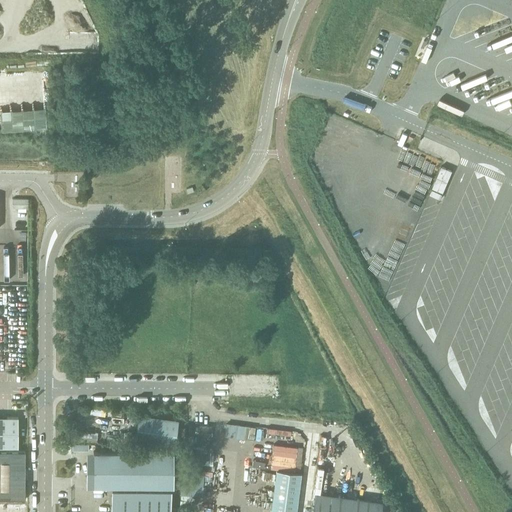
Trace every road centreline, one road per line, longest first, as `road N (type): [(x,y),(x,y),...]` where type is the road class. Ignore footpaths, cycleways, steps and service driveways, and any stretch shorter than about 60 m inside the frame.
road 1 (tertiary): [(61,226),(81,217),(185,215),(234,188),(256,153),(292,10)]
road 2 (unknown): [(219,414),(332,434),(348,445),(377,495)]
road 3 (unclassified): [(225,389),(45,389)]
road 4 (tertiary): [(45,389),(48,247),(61,226)]
road 5 (tertiary): [(45,511),(45,389)]
